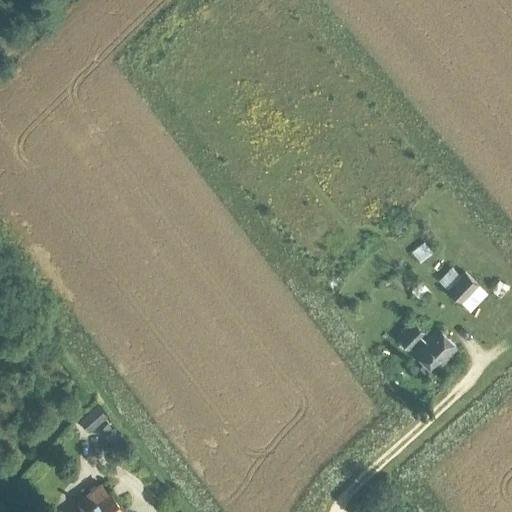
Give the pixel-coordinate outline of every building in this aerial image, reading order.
[(424,242),(411,252),(420,262),(432,252),(424,242)] [(465,271),(448,289),(461,301),(478,284),(465,271)] [(421,280),(411,290),(421,300),(431,291),(421,280)] [(415,323),(400,339),(408,348),(424,332),(415,323)] [(438,329),(414,353),(424,363),(420,366),(426,371),(429,368),(434,373),(458,348),(438,329)] [(96,405),(78,421),(88,433),(107,417),(96,405)] [(83,510),(80,511),(122,511),(125,511),(109,490),(107,492),(100,483),(77,501),(83,510)]
